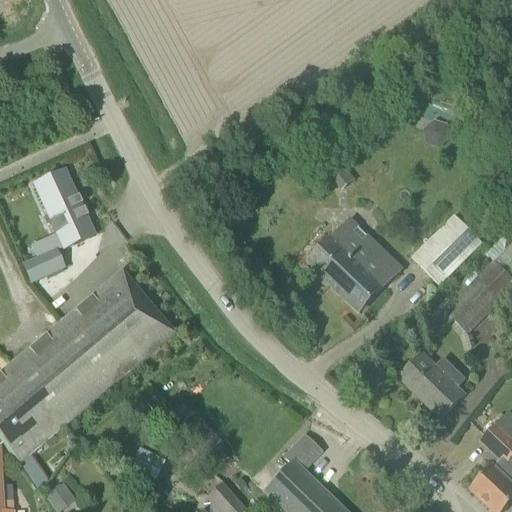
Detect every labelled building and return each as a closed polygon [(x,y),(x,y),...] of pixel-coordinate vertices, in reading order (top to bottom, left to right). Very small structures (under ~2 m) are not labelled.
[(425,146),(439,151),(450,142),(448,128),(434,122),(422,132),(425,146)] [(80,208),(83,207),(79,199),(77,200),(64,173),(34,187),(51,225),(49,226),(54,237),(56,236),(64,252),(94,238),(86,220),(88,219),(84,211),(82,212),(80,208)] [(411,261),(431,280),(440,289),(482,247),(454,219),(411,261)] [(360,315),(396,277),(401,272),(357,229),(345,242),(338,236),(309,266),(360,315)] [(30,285),(62,270),(55,254),(22,269),(30,285)] [(468,287),(490,266),(485,261),(464,283),(468,287)] [(511,281),(493,263),(490,266),(468,287),(443,312),(468,337),(511,293),(511,281)] [(0,375),(0,443),(2,447),(19,467),(174,337),(121,274),(0,375)] [(417,398),(442,422),(464,398),(458,392),(466,383),(443,360),(434,369),(423,358),(400,381),(412,393),(414,391),(419,396),(417,398)] [(194,417),(186,424),(175,411),(164,421),(201,461),(219,444),(194,417)] [(480,443),(489,451),(506,468),(511,461),(511,415),(509,413),(480,443)] [(321,454),(305,439),(284,460),(291,467),(266,493),(285,511),(338,511),(300,475),(321,454)] [(12,511),(12,493),(8,493),(8,486),(0,486),(0,484),(0,448),(2,447),(0,443),(0,511),(12,511)] [(511,487),(493,470),(472,492),(492,511),(505,511),(511,505),(511,487)] [(42,498),(53,511),(60,511),(74,501),(60,483),(42,498)] [(217,511),(241,511),(221,489),(208,501),(217,511)]
